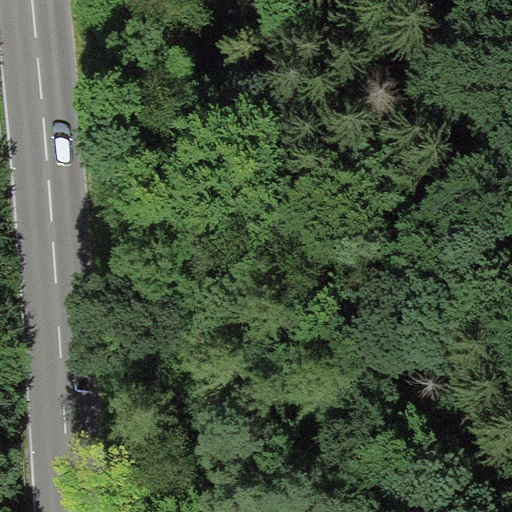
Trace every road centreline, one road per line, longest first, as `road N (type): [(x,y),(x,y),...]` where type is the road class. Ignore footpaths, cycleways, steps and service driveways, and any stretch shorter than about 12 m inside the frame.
road 1 (secondary): [(32,0),(69,511)]
road 2 (track): [(231,0),(222,511)]
